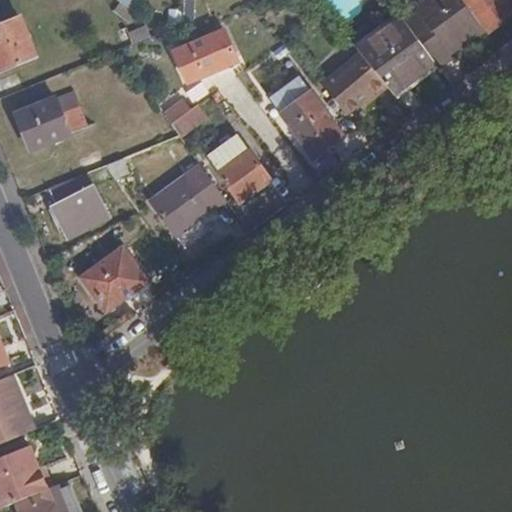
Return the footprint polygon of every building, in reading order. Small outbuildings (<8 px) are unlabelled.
[(303,9),(295,0),(294,0),(282,9),(290,19),(303,9)] [(437,65),(441,70),(456,60),(451,55),(485,31),(466,5),(462,0),(427,0),(417,8),(420,12),(406,23),(437,65)] [(487,34),(511,15),(511,0),(473,0),(466,5),(485,31),(487,34)] [(362,55),(390,89),(395,96),(406,88),(410,93),(426,80),(423,76),(437,65),(406,23),(403,19),(359,52),(362,55)] [(0,72),(37,58),(22,20),(0,28),(0,72)] [(118,32),(124,48),(152,37),(147,25),(138,28),(136,26),(118,32)] [(237,62),(224,32),(177,52),(190,83),(237,62)] [(323,86),(348,115),(374,94),(378,98),(390,89),(362,55),(323,86)] [(426,80),(441,70),(437,65),(423,76),(426,80)] [(314,158),(343,137),(302,79),(273,101),(314,158)] [(395,96),(399,101),(410,93),(406,88),(395,96)] [(91,127),(77,92),(57,99),(56,98),(16,114),(32,152),(71,136),(70,135),(91,127)] [(172,125),(192,110),(179,92),(159,106),(172,125)] [(203,125),(192,110),(172,125),(181,136),(183,140),(203,125)] [(271,181),(239,137),(210,158),(242,203),(271,181)] [(177,236),(228,201),(197,158),(183,169),(188,177),(152,203),(177,236)] [(95,189),(116,179),(107,166),(50,190),(59,205),(52,209),(68,240),(109,218),(95,189)] [(148,284),(124,250),(83,280),(107,313),(148,284)] [(0,366),(9,363),(0,340),(0,366)] [(0,446),(39,430),(31,411),(24,415),(19,402),(26,399),(16,376),(0,382),(0,446)] [(24,415),(31,411),(26,399),(19,402),(24,415)] [(32,447),(25,450),(34,471),(41,469),(32,447)] [(0,509),(14,504),(50,489),(41,469),(34,471),(25,450),(0,460),(0,509)] [(62,494),(58,486),(50,489),(14,504),(17,511),(79,511),(71,490),(62,494)]
